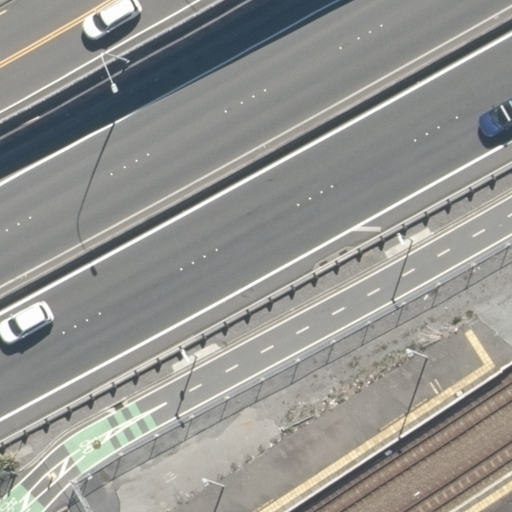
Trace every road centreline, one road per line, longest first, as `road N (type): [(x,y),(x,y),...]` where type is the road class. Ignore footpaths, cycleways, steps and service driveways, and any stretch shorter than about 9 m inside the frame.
road 1 (trunk): [(511,82),(0,368)]
road 2 (trunk): [(0,232),(414,0)]
road 3 (unclassified): [(119,0),(0,68)]
